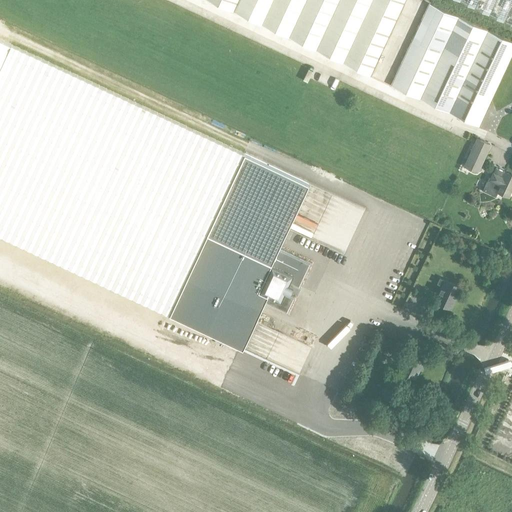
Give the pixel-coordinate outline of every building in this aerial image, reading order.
[(208,0),(233,12),(233,11),(370,75),(405,0),(208,0)] [(511,0),(458,0),(503,21),(511,25),(511,0)] [(511,41),(429,3),(411,41),(391,85),(479,126),(511,54),(511,41)] [(0,70),(0,234),(170,314),(243,349),(264,302),(287,313),(294,297),(284,292),(285,291),(287,292),(288,292),(290,291),(291,288),(291,286),(290,285),(289,284),(293,274),(272,264),(309,183),(245,153),(13,44),(0,70)] [(477,171),(483,160),(490,144),(477,138),(465,165),(477,171)] [(511,186),(511,174),(496,167),(491,178),(489,177),(490,177),(489,176),(483,190),(495,196),(496,196),(495,195),(497,191),(508,196),(511,188),(511,187),(511,188),(511,186)] [(455,295),(456,295),(460,286),(445,279),(445,280),(440,277),(437,283),(442,285),(435,300),(450,307),(454,299),(455,295)] [(423,344),(423,343),(421,342),(417,340),(414,339),(409,352),(408,352),(400,371),(407,375),(407,378),(412,380),(414,377),(415,378),(424,359),(415,355),(417,351),(419,352),(419,351),(422,343),(423,344)]
